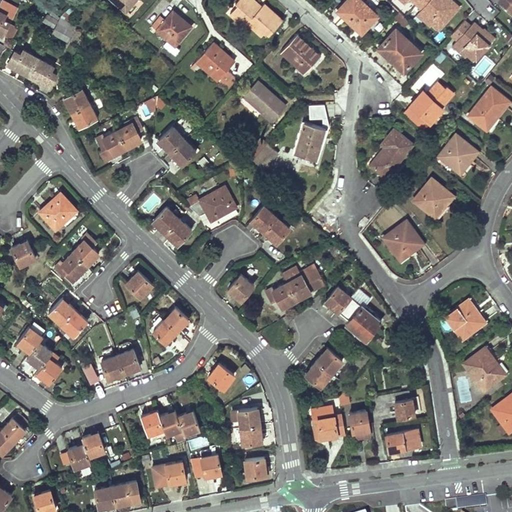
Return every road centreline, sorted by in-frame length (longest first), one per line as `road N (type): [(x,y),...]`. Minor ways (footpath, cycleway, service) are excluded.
road 1 (residential): [(285,0),(359,63),(340,224),(400,302)]
road 2 (residential): [(60,415),(179,375),(221,320)]
road 3 (residential): [(400,302),(433,360),(452,475)]
road 4 (residential): [(315,494),(452,475)]
road 5 (residential): [(269,368),(285,414),(296,495)]
